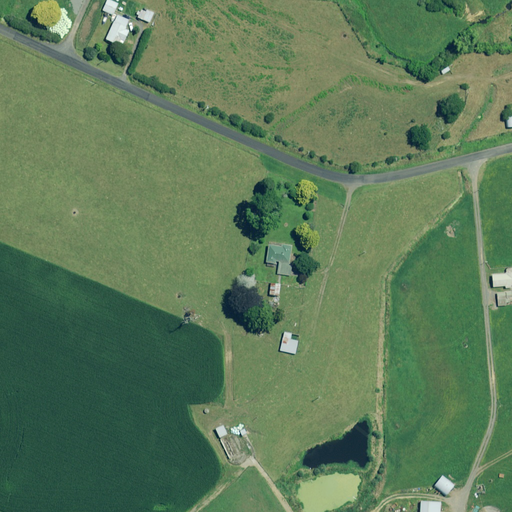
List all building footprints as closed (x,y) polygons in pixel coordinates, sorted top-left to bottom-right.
[(119,4),(110,0),(107,0),(103,11),(114,15),(119,4)] [(138,11),(137,15),(139,15),(138,18),(150,23),(154,13),(147,10),(147,11),(142,9),(141,12),(138,11)] [(129,21),(118,15),(106,39),(122,47),(129,31),(125,29),(129,21)] [(269,245),(267,263),(276,264),(276,262),(279,262),(278,274),(291,276),(292,263),(289,263),(291,247),(269,245)] [(511,285),(511,272),(492,275),(494,287),(506,286),(506,288),(511,288),(511,286),(511,285)] [(281,284),(271,283),(270,295),(279,296),(281,284)] [(506,303),(511,303),(511,299),(511,294),(511,292),(498,293),(499,306),(506,306),(506,303)] [(292,334),(285,333),(280,351),(296,354),(299,341),(291,340),(292,334)] [(223,425),(215,429),(220,439),(228,435),(223,425)] [(244,428),(239,431),(243,437),(248,434),(244,428)] [(458,482),(450,474),(447,477),(455,485),(458,482)] [(454,486),(442,476),(434,486),(446,496),(454,486)] [(440,511),(441,503),(421,502),(420,511),(440,511)]
